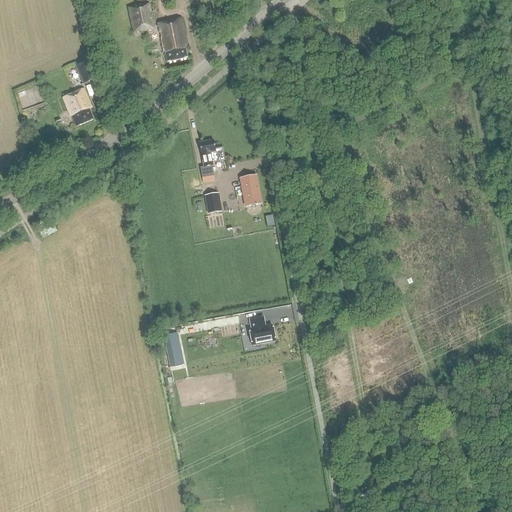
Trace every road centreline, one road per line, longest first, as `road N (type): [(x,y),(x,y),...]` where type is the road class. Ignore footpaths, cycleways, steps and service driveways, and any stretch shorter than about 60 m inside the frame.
road 1 (unclassified): [(338,511),(239,37)]
road 2 (tertiary): [(0,206),(146,116),(239,37)]
road 3 (track): [(511,271),(459,0)]
